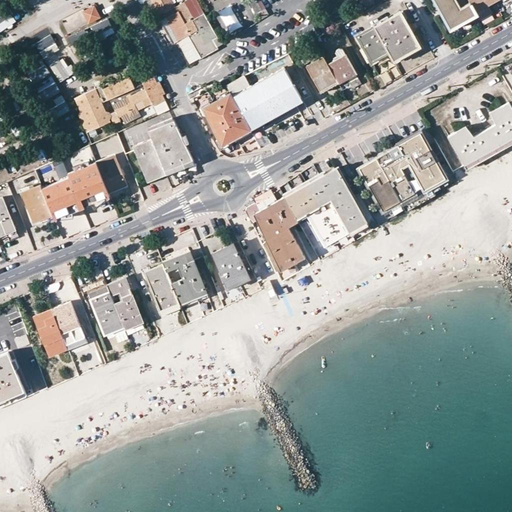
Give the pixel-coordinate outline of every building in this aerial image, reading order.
[(52,9),(69,0),(51,0),(48,1),(52,9)] [(185,1),(175,6),(170,0),(150,0),(159,15),(165,11),(169,9),(172,14),(168,16),(166,18),(179,40),(187,35),(201,58),(218,48),(213,40),(211,37),(216,34),(204,13),(195,18),(185,1)] [(435,0),(451,28),(461,22),(477,14),(471,2),(459,9),(454,0),(435,0)] [(469,0),(471,2),(477,14),(479,18),(492,11),(488,4),(496,0),(469,0)] [(11,18),(18,15),(13,3),(6,6),(11,18)] [(73,15),(80,28),(102,17),(95,4),(73,15)] [(229,32),(242,27),(233,5),(220,10),(229,32)] [(357,34),(372,60),(388,51),(391,56),(393,59),(419,45),(401,11),(357,34)] [(1,14),(0,14),(0,32),(9,26),(1,14)] [(37,40),(41,58),(58,53),(54,36),(37,40)] [(393,59),(395,62),(421,48),(419,45),(393,59)] [(338,55),(338,57),(328,63),(334,72),(338,79),(339,82),(349,76),(356,72),(344,51),(338,55)] [(288,54),(276,60),(280,68),(292,62),(288,54)] [(324,55),(307,65),(320,89),(329,84),(338,79),(334,72),(328,63),(324,55)] [(50,64),(59,82),(76,74),(67,56),(50,64)] [(396,78),(402,75),(395,62),(393,59),(391,56),(387,59),(388,65),(396,78)] [(46,65),(28,74),(34,84),(51,75),(46,65)] [(234,99),(250,128),(284,110),(303,99),(284,66),(250,85),(244,74),(226,84),(230,91),(234,99)] [(384,66),(378,70),(382,79),(389,75),(384,66)] [(382,79),(385,84),(392,80),(389,75),(382,79)] [(101,90),(106,101),(133,87),(128,77),(101,90)] [(141,99),(144,105),(152,102),(153,105),(164,99),(154,77),(142,83),(145,87),(112,103),(118,117),(121,115),(125,123),(140,116),(134,102),(141,99)] [(339,82),(338,79),(329,84),(320,89),(321,92),(339,82)] [(42,101),(61,94),(57,83),(38,89),(42,101)] [(98,87),(93,89),(100,103),(106,101),(101,90),(99,86),(98,87)] [(93,89),(75,99),(81,112),(85,120),(86,121),(90,129),(90,131),(109,122),(104,112),(100,103),(93,89)] [(230,91),(203,106),(221,145),(236,136),(250,128),(234,99),(230,91)] [(48,106),(55,118),(71,110),(64,97),(48,106)] [(511,107),(509,101),(490,111),(496,123),(487,127),(473,135),(465,126),(448,135),(464,164),(511,136),(511,107)] [(148,126),(149,130),(174,120),(172,116),(148,126)] [(192,158),(185,143),(182,136),(174,120),(149,130),(152,138),(154,142),(135,150),(146,176),(165,169),(163,166),(173,162),(174,166),(192,158)] [(422,130),(419,131),(443,174),(445,173),(422,130)] [(358,165),(382,208),(399,199),(405,210),(420,202),(416,194),(424,189),(422,186),(429,182),(443,174),(419,131),(374,156),(358,165)] [(251,136),(239,142),(244,151),(255,145),(251,136)] [(511,136),(464,164),(466,168),(511,141),(511,136)] [(133,146),(135,150),(154,142),(152,138),(133,146)] [(118,188),(127,184),(115,154),(96,162),(108,192),(118,188)] [(146,176),(147,181),(194,162),(192,158),(174,166),(173,162),(163,166),(165,169),(146,176)] [(96,162),(96,161),(68,173),(69,177),(79,201),(87,198),(90,205),(95,202),(111,197),(108,192),(96,162)] [(358,165),(356,166),(380,209),(382,208),(358,165)] [(306,211),(324,243),(366,220),(336,166),(326,172),(284,195),(293,211),(296,217),(306,211)] [(83,209),(79,201),(69,177),(42,189),(53,216),(56,221),(83,209)] [(435,193),(429,182),(422,186),(424,189),(416,194),(420,202),(435,193)] [(41,184),(21,191),(34,224),(53,216),(42,189),(41,184)] [(272,190),(269,187),(252,197),(254,201),(255,203),(264,198),(273,193),(272,190)] [(302,251),(290,230),(288,225),(298,220),(296,217),(293,211),(284,195),(277,199),(273,193),(264,198),(255,203),(259,210),(253,213),(278,265),(302,251)] [(3,196),(0,197),(0,234),(16,229),(3,196)] [(397,205),(385,210),(388,217),(400,212),(397,205)] [(288,225),(290,230),(300,225),(298,220),(288,225)] [(337,290),(274,309),(280,318),(285,317),(303,323),(328,306),(329,307),(383,290),(378,274),(380,270),(382,268),(391,281),(399,258),(394,251),(389,249),(385,261),(382,251),(375,249),(382,245),(376,236),(334,249),(340,267),(332,264),(330,271),(337,281),(335,286),(337,290)] [(223,248),(213,252),(227,285),(248,275),(233,243),(223,248)] [(167,273),(178,269),(183,267),(186,276),(182,278),(174,281),(172,277),(169,278),(171,282),(179,302),(187,299),(186,296),(205,288),(189,249),(173,256),(162,260),(163,263),(167,273)] [(305,256),(302,251),(278,265),(280,269),(305,256)] [(153,267),(144,270),(160,310),(179,302),(171,282),(169,278),(167,273),(163,263),(153,267)] [(124,326),(142,318),(126,276),(115,280),(107,283),(110,291),(122,322),(124,326)] [(277,291),(270,276),(263,279),(270,295),(277,291)] [(208,294),(205,288),(186,296),(187,299),(189,302),(208,294)] [(113,325),(122,322),(110,291),(101,294),(91,298),(105,333),(115,329),(113,325)] [(61,305),(52,308),(66,342),(66,343),(85,336),(70,301),(61,305)] [(160,310),(162,314),(181,306),(179,302),(160,310)] [(47,350),(66,342),(52,308),(42,312),(33,316),(47,350)] [(144,322),(142,318),(124,326),(125,329),(144,322)] [(16,338),(19,346),(29,342),(26,335),(16,338)] [(66,343),(68,348),(87,341),(85,336),(66,343)] [(47,350),(50,356),(68,348),(66,343),(66,342),(47,350)] [(0,396),(23,387),(16,368),(13,369),(10,360),(12,359),(9,353),(0,356),(0,396)] [(16,368),(19,367),(15,358),(12,359),(10,360),(13,369),(16,368)] [(0,396),(0,402),(25,392),(23,387),(0,396)]
